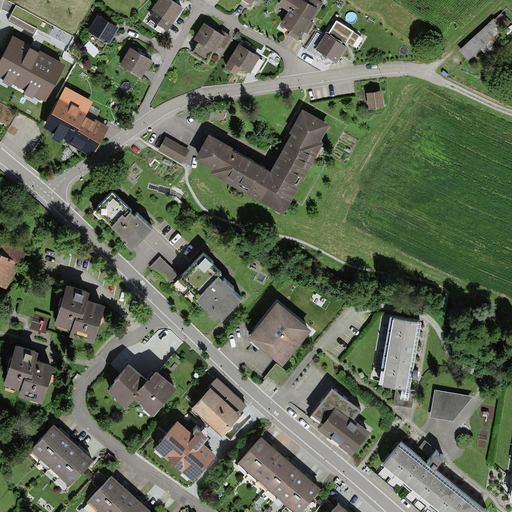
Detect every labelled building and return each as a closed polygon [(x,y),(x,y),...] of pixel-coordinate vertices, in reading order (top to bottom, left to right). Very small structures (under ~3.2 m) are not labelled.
[(171,0),(158,0),(152,9),(156,11),(151,18),(152,19),(149,24),(163,33),(166,29),(168,31),(183,8),(171,0)] [(281,25),(291,31),(289,35),(298,40),(299,37),(302,38),(305,32),(307,34),(314,23),(310,21),(311,19),(313,20),(314,18),(323,3),(317,0),(308,0),(307,2),(302,0),(282,0),(280,5),(289,11),(281,25)] [(13,15),(24,22),(30,12),(18,6),(13,15)] [(511,22),(503,13),(461,52),(470,62),(483,50),(489,57),(498,49),(493,44),(511,26),(511,22)] [(12,15),(9,20),(33,34),(36,29),(12,15)] [(118,28),(97,16),(88,32),(105,42),(106,41),(110,43),(118,28)] [(306,51),(324,62),(327,57),(337,63),(342,56),(344,57),(350,48),(343,44),(347,46),(347,44),(353,48),(361,35),(337,20),(329,33),(327,32),(324,37),(318,33),(306,51)] [(220,33),(205,23),(195,39),(200,43),(194,52),(207,60),(213,51),(216,53),(220,46),(224,48),(232,36),(222,30),(220,33)] [(65,65),(13,37),(0,60),(0,76),(5,79),(3,82),(11,87),(13,83),(26,90),(24,94),(32,98),(34,95),(45,101),(65,65)] [(260,57),(239,45),(225,68),(237,75),(241,68),(250,73),(251,72),(259,58),(260,57)] [(120,65),(142,78),(146,70),(148,71),(153,62),(130,48),(120,65)] [(259,58),(251,72),(256,75),(264,61),(259,58)] [(66,87),(43,127),(55,134),(52,139),(60,143),(63,139),(66,141),(65,142),(92,156),(109,127),(86,114),(93,102),(66,87)] [(381,91),(366,94),(369,110),(384,107),(381,91)] [(283,214),(324,144),(321,142),(330,126),(303,111),(290,133),(292,134),(271,171),(232,149),(233,148),(211,135),(197,160),(214,169),(211,174),(283,214)] [(182,164),(190,150),(166,137),(158,151),(182,164)] [(136,213),(114,191),(95,210),(102,217),(105,215),(128,237),(126,239),(133,246),(153,225),(138,211),(136,213)] [(0,284),(6,288),(26,253),(0,238),(0,284)] [(214,258),(207,252),(172,288),(195,310),(203,302),(211,309),(208,312),(215,318),(220,313),(223,316),(242,296),(232,287),(235,285),(225,275),(224,276),(221,273),(222,272),(211,261),(214,258)] [(161,255),(150,266),(170,286),(181,275),(161,255)] [(91,293),(68,286),(56,325),(73,330),(71,337),(94,344),(105,306),(88,301),(91,293)] [(277,300),(248,337),(283,365),(313,329),(277,300)] [(394,401),(412,404),(415,388),(409,388),(411,377),(417,378),(418,373),(412,373),(421,320),(392,315),(380,383),(397,386),(394,401)] [(40,352),(17,345),(4,385),(20,390),(18,396),(42,404),(53,367),(37,362),(40,352)] [(129,364),(107,390),(127,408),(135,399),(153,415),(176,388),(156,371),(148,380),(129,364)] [(221,436),(241,416),(239,414),(247,406),(218,377),(208,387),(211,390),(192,409),(221,436)] [(319,431),(351,455),(369,431),(352,418),(360,408),(333,387),(313,412),(326,422),(319,431)] [(474,396),(435,390),(431,418),(453,421),(474,396)] [(179,418),(155,446),(193,479),(217,452),(205,441),(209,436),(197,426),(193,430),(179,418)] [(31,452),(70,486),(92,461),(54,426),(31,452)] [(263,437),(239,464),(293,511),(300,511),(321,489),(263,437)] [(399,439),(382,462),(441,511),(485,511),(486,510),(434,467),(443,456),(424,440),(415,452),(399,439)] [(88,502),(99,511),(151,511),(111,476),(88,502)]
